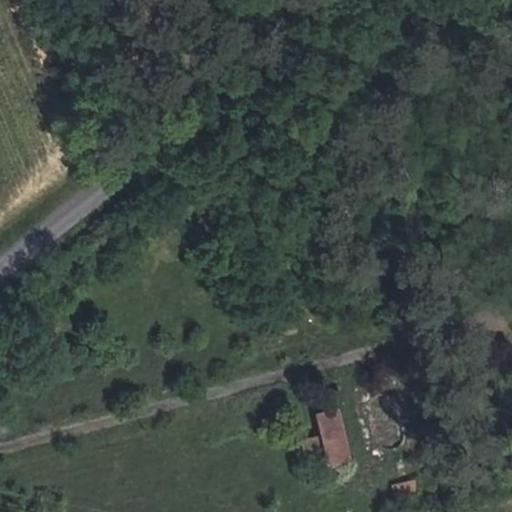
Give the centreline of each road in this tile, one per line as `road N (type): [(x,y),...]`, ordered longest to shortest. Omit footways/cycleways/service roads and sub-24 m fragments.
road 1 (unclassified): [(0,262),(239,68),(298,0)]
road 2 (unknown): [(0,442),(257,372)]
